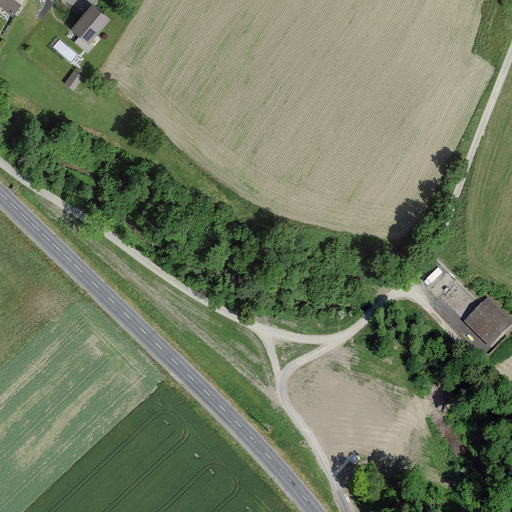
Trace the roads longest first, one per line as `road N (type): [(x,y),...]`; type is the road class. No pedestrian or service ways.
road 1 (track): [(0,161),(202,300),(262,328),(284,399),(347,511)]
road 2 (secondary): [(0,192),(237,423),(315,511)]
road 3 (track): [(262,328),(339,337),(415,271),(444,226),(511,52)]
road 4 (track): [(405,282),(511,390)]
